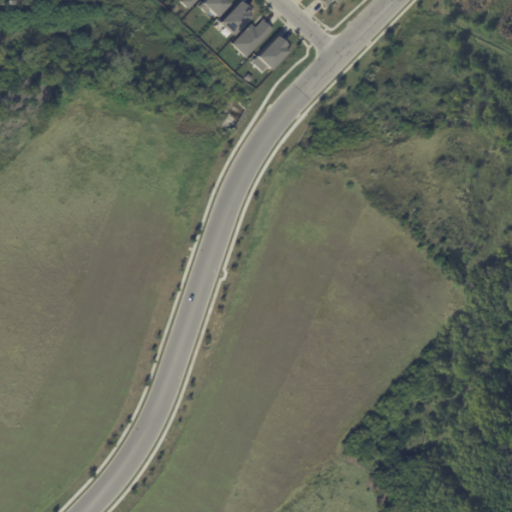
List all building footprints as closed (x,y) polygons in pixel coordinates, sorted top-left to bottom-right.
[(178,0),(193,0),(185,9),(177,1),(178,0)] [(223,0),(225,2),(212,16),(206,11),(203,14),(195,6),(200,0),(223,0)] [(244,10),(248,14),(229,35),(215,22),(236,0),(238,0),(246,7),(244,10)] [(242,57),(228,44),(247,24),(251,27),(259,19),(269,28),(242,57)] [(262,66),(258,71),(247,62),(273,33),(283,42),(280,45),(284,49),(265,70),(262,66)]
